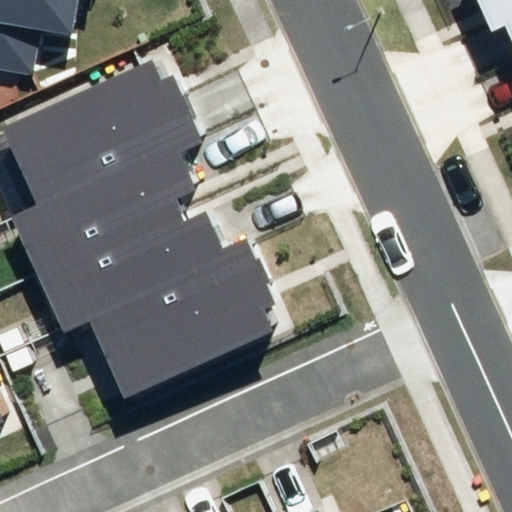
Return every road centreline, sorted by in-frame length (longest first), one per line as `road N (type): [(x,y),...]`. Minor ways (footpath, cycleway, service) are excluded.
road 1 (residential): [(33,511),(460,322)]
road 2 (residential): [(460,322),(310,0)]
road 3 (residential): [(511,442),(460,322)]
